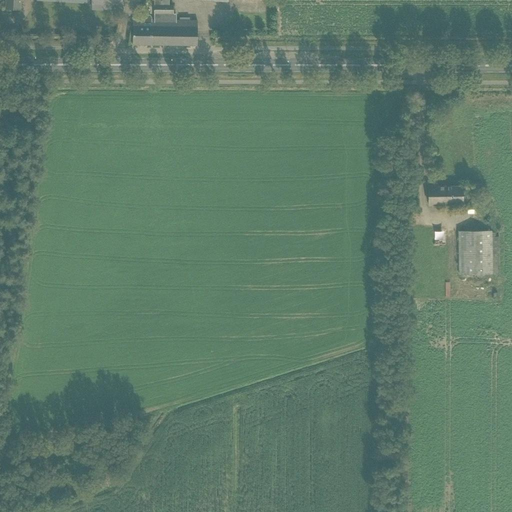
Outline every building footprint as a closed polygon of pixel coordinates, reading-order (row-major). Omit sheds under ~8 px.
[(5,0),(5,9),(20,10),(20,0),(5,0)] [(91,0),(91,9),(122,9),(121,0),(91,0)] [(173,14),(173,6),(154,5),(153,14),(173,14)] [(132,45),(197,46),(197,21),(189,21),(179,21),(151,20),(151,18),(150,16),(145,16),(144,18),(144,20),(132,20),(132,45)] [(428,184),(428,194),(428,205),(462,205),(462,187),(437,187),(437,184),(428,184)] [(459,231),(459,276),(492,275),(491,231),(459,231)]
